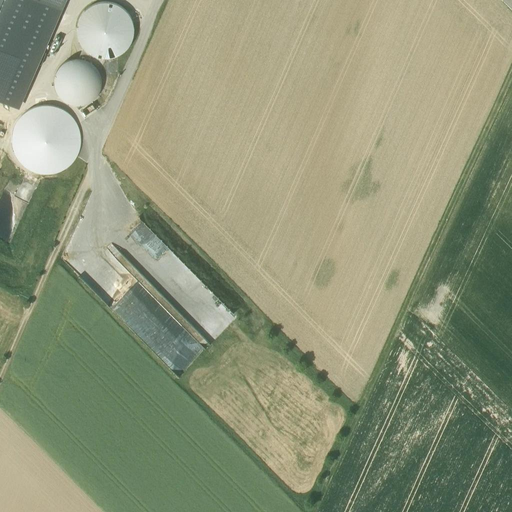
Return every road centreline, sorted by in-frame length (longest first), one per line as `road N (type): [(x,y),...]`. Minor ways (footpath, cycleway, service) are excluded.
road 1 (track): [(511,79),(313,511)]
road 2 (track): [(163,0),(0,378)]
